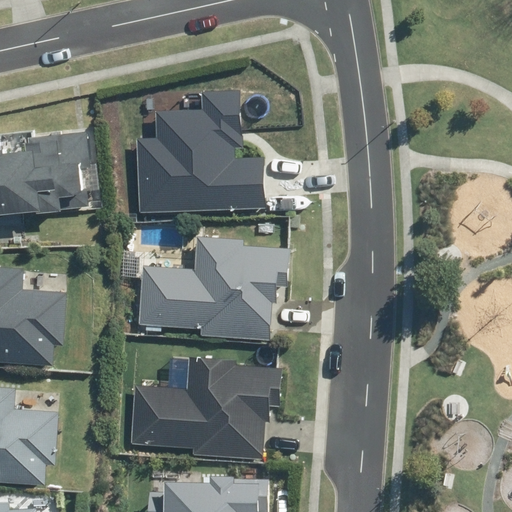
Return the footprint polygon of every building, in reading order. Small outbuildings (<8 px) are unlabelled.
[(141,135),(142,211),(263,209),(262,157),(239,157),(239,146),(245,146),(243,87),(205,88),(205,107),(158,108),(158,135),(141,135)] [(0,144),(0,208),(38,205),(38,215),(103,208),(95,126),(29,133),(30,141),(0,144)] [(199,268),(144,265),(142,321),(203,324),(203,334),(270,337),(272,297),(290,298),(293,246),(243,243),(243,237),(201,235),(199,268)] [(0,359),(55,363),(56,343),(68,344),(71,290),(27,287),(28,267),(0,265),(0,359)] [(188,386),(141,382),(137,443),(197,447),(196,452),(265,457),(268,416),(271,417),(272,390),(281,391),(283,365),(235,361),(236,355),(190,352),(188,386)] [(0,478),(51,480),(52,462),(60,462),(62,410),(18,409),(19,385),(0,384),(0,478)] [(213,489),(172,487),(170,511),(271,511),(273,482),(214,479),(213,489)]
